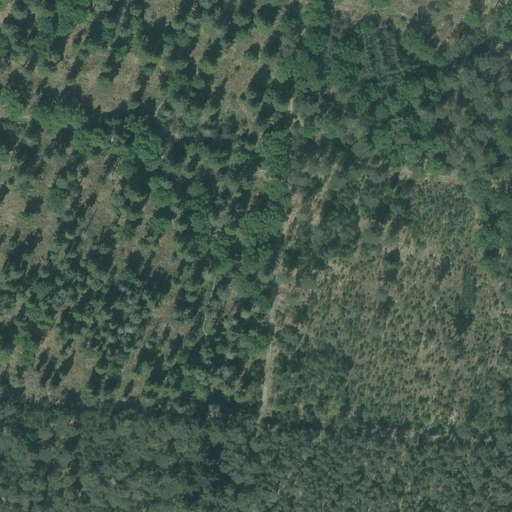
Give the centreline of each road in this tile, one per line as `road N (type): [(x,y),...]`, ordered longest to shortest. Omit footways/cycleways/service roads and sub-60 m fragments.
road 1 (track): [(511,187),(282,151),(0,121)]
road 2 (track): [(0,402),(511,446)]
road 3 (track): [(262,360),(294,0)]
road 4 (track): [(249,511),(262,360)]
